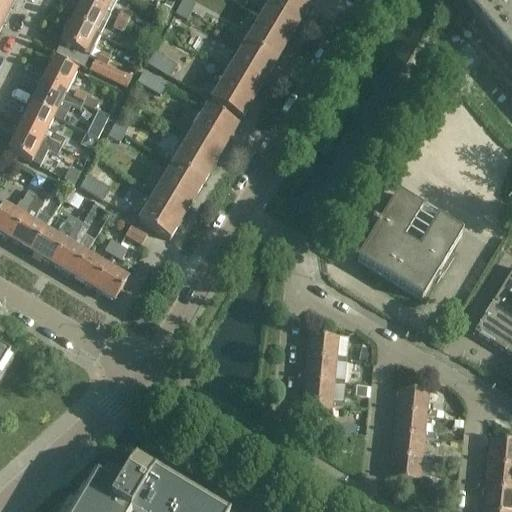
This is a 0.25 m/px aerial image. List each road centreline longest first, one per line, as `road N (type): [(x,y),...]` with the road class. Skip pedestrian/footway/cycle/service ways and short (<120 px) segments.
road 1 (residential): [(233,215),(363,0)]
road 2 (residential): [(138,379),(233,215)]
road 3 (residential): [(0,507),(138,379)]
road 4 (residential): [(367,510),(373,332)]
road 5 (residential): [(276,459),(292,286)]
road 6 (residential): [(0,294),(138,379)]
road 7 (residential): [(138,379),(276,459)]
road 8 (residential): [(459,511),(459,382)]
